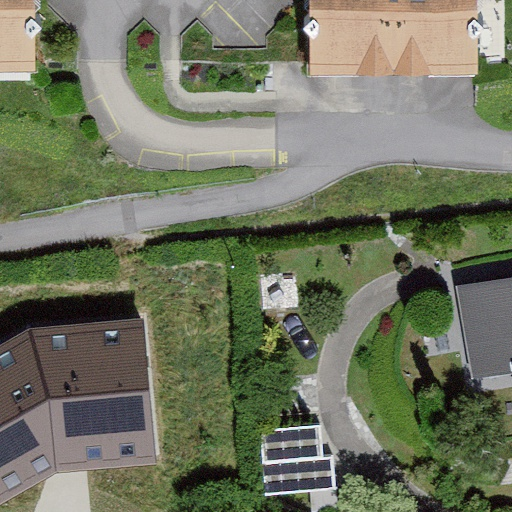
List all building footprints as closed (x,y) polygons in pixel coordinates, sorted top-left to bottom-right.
[(34,0),(0,0),(0,73),(35,74),(34,0)] [(478,0),(310,0),(311,76),(478,75),(478,0)] [(511,275),(456,285),(472,381),(511,374),(511,275)] [(32,329),(0,347),(0,506),(57,470),(70,469),(156,463),(142,320),(32,329)] [(322,458),(319,428),(262,432),(267,492),(335,486),(333,457),(322,458)]
